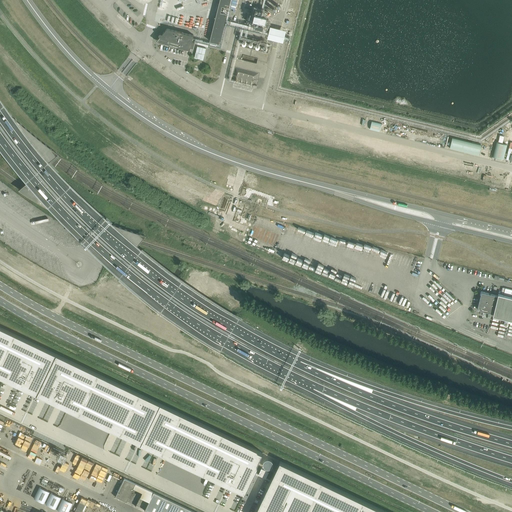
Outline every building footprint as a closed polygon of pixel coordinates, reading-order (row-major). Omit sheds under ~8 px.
[(220,0),(210,41),(220,44),(228,14),(221,12),(222,5),(230,7),(231,0),(220,0)] [(256,10),(253,23),(270,27),(273,14),(256,10)] [(194,35),(167,29),(162,34),(161,34),(160,34),(159,34),(159,35),(159,36),(159,37),(160,37),(160,38),(157,41),(191,50),(191,47),(194,48),(195,42),(192,41),(194,35)] [(199,45),(196,57),(202,58),(205,47),(199,45)] [(481,145),(452,138),(449,149),(479,156),(481,145)] [(507,145),(496,142),(492,157),(504,160),(507,145)] [(481,292),(481,295),(477,309),(493,313),(493,315),(511,319),(511,296),(498,294),(498,296),(481,292)] [(0,327),(0,377),(22,388),(160,453),(230,487),(230,486),(243,492),(246,486),(263,453),(0,327)] [(387,511),(280,461),(255,511),(387,511)] [(262,468),(258,475),(266,478),(269,471),(262,468)] [(126,502),(135,484),(124,478),(115,497),(126,502)] [(195,511),(153,492),(144,510),(148,511),(195,511)]
